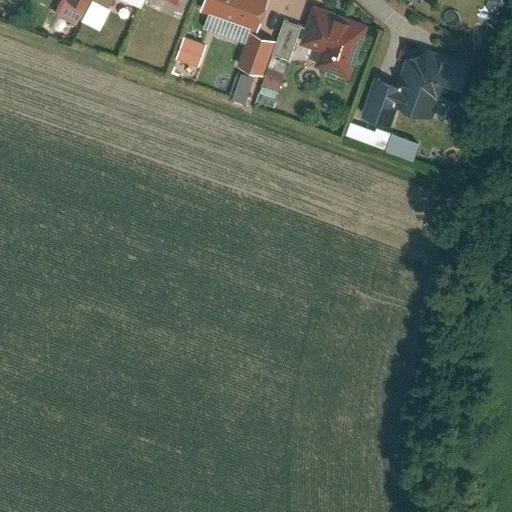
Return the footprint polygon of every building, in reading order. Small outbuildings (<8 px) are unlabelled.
[(210,0),(208,8),(260,26),(268,0),(210,0)] [(314,7),(303,40),(354,57),(365,24),(314,7)] [(281,33),(260,26),(246,68),(267,75),(281,33)] [(198,64),(205,40),(182,33),(175,57),(198,64)] [(400,84),(378,76),(365,114),(393,123),(400,100),(426,109),(431,93),(442,88),(459,94),(469,63),(433,50),(408,60),(400,84)] [(244,101),(252,75),(240,71),(231,97),(244,101)] [(381,144),(386,131),(348,118),(344,132),(381,144)] [(410,156),(417,139),(388,128),(382,146),(410,156)]
